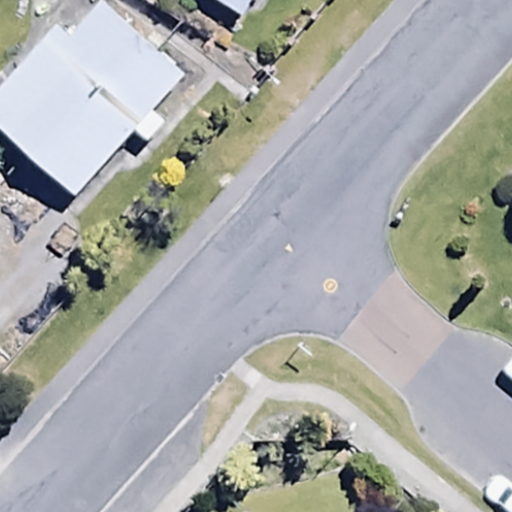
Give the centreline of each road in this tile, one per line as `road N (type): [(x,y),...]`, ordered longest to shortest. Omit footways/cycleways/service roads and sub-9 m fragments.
road 1 (residential): [(30,511),(277,233)]
road 2 (residential): [(277,233),(490,0)]
road 3 (residential): [(277,233),(511,428)]
